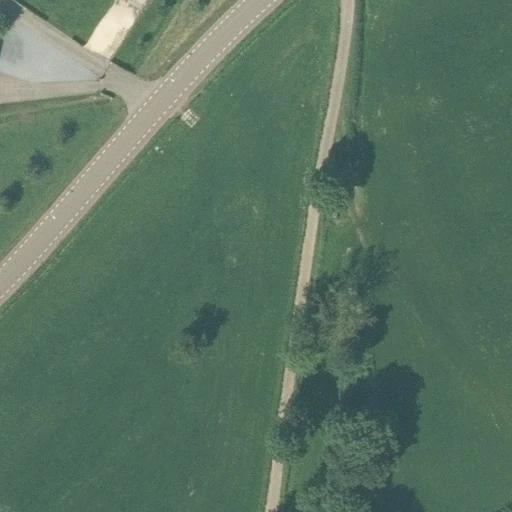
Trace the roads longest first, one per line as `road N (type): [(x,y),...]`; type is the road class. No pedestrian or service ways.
road 1 (track): [(270,511),(348,0)]
road 2 (tertiary): [(0,283),(260,0)]
